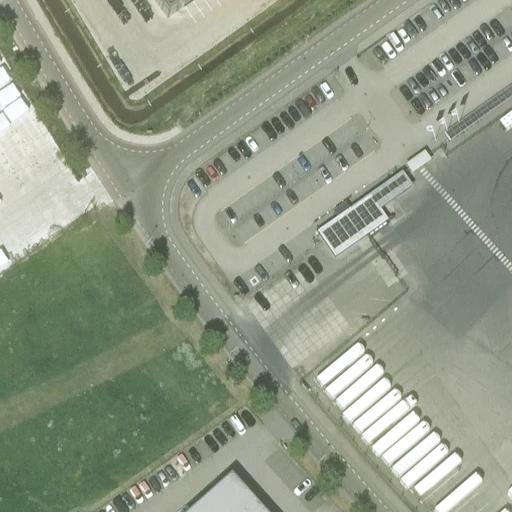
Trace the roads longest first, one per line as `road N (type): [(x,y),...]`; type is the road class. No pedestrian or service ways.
road 1 (unclassified): [(377,511),(293,417),(125,190)]
road 2 (unclassified): [(125,190),(394,0)]
road 3 (unclassified): [(125,190),(7,0)]
